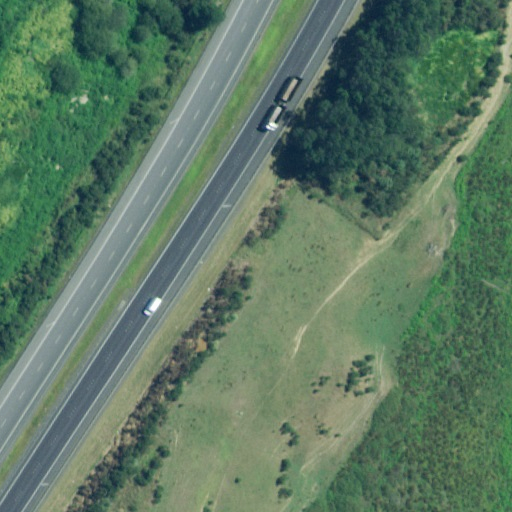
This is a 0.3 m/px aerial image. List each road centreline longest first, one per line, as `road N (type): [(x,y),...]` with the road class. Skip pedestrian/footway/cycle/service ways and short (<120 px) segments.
road 1 (trunk): [(321,0),(0,510)]
road 2 (trunk): [(0,401),(244,0)]
